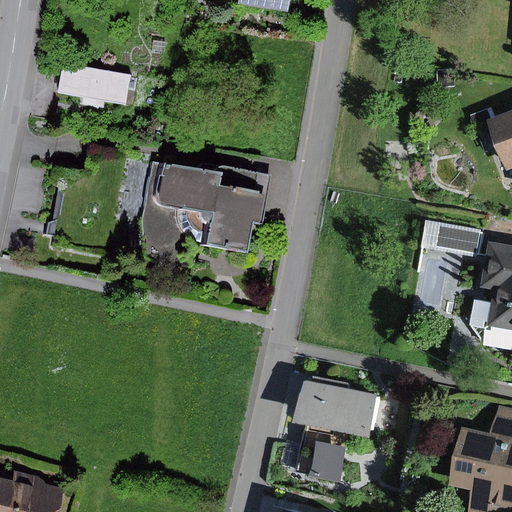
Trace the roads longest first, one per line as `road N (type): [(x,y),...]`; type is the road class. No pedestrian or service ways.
road 1 (residential): [(341,0),(246,511)]
road 2 (residential): [(22,0),(0,125)]
